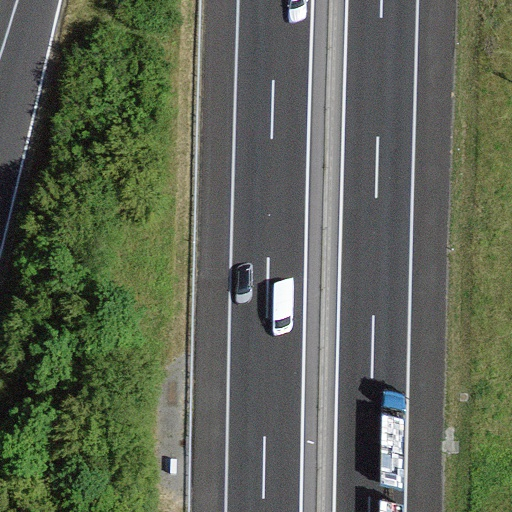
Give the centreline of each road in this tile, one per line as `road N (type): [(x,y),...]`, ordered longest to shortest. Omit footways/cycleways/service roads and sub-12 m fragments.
road 1 (motorway): [(276,0),(263,511)]
road 2 (motorway): [(369,511),(381,0)]
road 3 (motorway): [(40,0),(0,148)]
